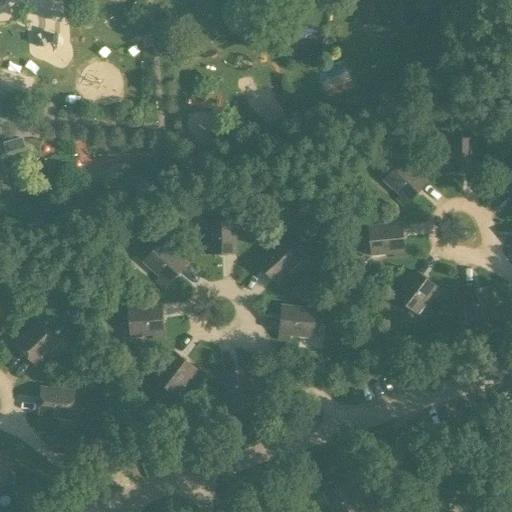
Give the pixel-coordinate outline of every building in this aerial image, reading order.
[(1,140),(2,145),(4,150),(22,144),(21,140),(19,134),(1,140)] [(441,172),(473,171),(473,138),(446,139),(446,161),(441,162),(441,172)] [(403,205),(425,181),(400,159),(382,179),(399,195),(396,199),(403,205)] [(511,198),(511,164),(495,181),(511,198)] [(200,253),(233,253),(233,220),(205,220),(206,243),(200,243),(200,253)] [(392,257),(402,256),(399,224),(367,227),(369,254),(392,252),(392,257)] [(280,275),(297,260),(278,240),(254,262),(276,286),(284,279),(280,275)] [(162,287),(184,263),(160,241),(142,261),(159,276),(155,280),(162,287)] [(432,298),(438,290),(412,270),(392,297),(414,313),(428,295),(432,298)] [(468,324),(494,318),(487,286),(456,293),(458,303),(463,302),(468,324)] [(152,339),(162,338),(158,305),(126,308),(128,336),(151,333),(152,339)] [(310,336),(313,309),(280,306),(277,338),(287,339),(287,334),(310,336)] [(39,357),(56,341),(37,322),(13,344),(35,368),(43,361),(39,357)] [(191,380),(197,372),(172,352),(152,378),(173,395),(187,376),(191,380)] [(227,406),(253,400),(246,368),(215,375),(217,385),(222,384),(227,406)] [(69,418),(72,391),(39,388),(36,420),(46,421),(46,416),(69,418)] [(0,484),(13,482),(6,450),(0,451),(0,484)] [(354,511),(361,509),(347,480),(322,491),(332,511),(331,511),(354,511)] [(447,511),(430,494),(411,511),(447,511)]
